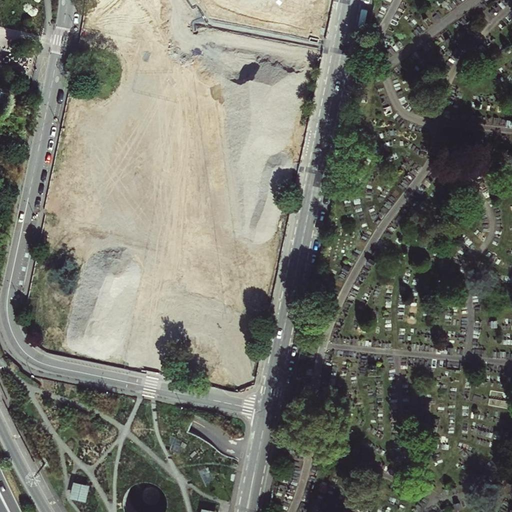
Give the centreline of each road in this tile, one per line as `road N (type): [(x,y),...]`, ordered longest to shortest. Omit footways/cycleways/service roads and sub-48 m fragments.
road 1 (residential): [(239,405),(57,369),(13,339),(6,300),(67,0)]
road 2 (residential): [(195,21),(239,405)]
road 3 (tertiary): [(347,52),(267,411)]
road 4 (residential): [(195,21),(347,52)]
